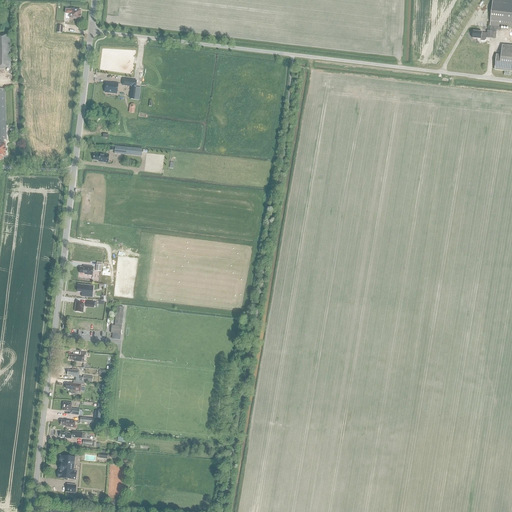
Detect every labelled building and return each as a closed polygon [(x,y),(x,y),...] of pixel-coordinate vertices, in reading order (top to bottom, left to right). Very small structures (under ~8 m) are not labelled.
[(501,27),(511,27),(511,1),(497,0),(492,0),(490,25),(490,26),(490,31),(487,30),(487,33),(482,33),(473,32),(472,39),(481,40),(481,41),(484,41),(486,40),(486,38),(496,39),(497,31),(501,31),(501,27)] [(80,11),(70,10),(70,11),(66,10),(65,14),(70,15),(70,19),(80,20),(80,19),(81,19),(81,17),(80,16),(80,15),(80,11)] [(0,69),(11,69),(10,34),(0,34),(0,69)] [(495,70),(511,72),(511,46),(502,46),(501,56),(496,55),(495,70)] [(137,81),(123,79),(122,85),(131,87),(130,96),(129,99),(139,101),(140,98),(141,88),(136,87),(137,81)] [(105,92),(117,94),(118,84),(113,83),(113,84),(106,83),(105,92)] [(131,152),(140,153),(141,149),(115,146),(114,154),(131,156),(131,152)] [(109,155),(96,153),(96,155),(94,155),(93,160),(99,161),(99,162),(108,163),(109,155)] [(93,268),(83,266),(83,268),(80,268),(79,273),(85,274),(85,275),(92,276),(93,268)] [(84,297),(92,298),(93,286),(78,284),(77,292),(84,293),(84,297)] [(75,312),(83,313),(84,304),(76,303),(75,312)] [(122,324),(124,307),(116,307),(115,323),(122,324)] [(121,334),(122,324),(115,323),(114,325),(111,325),(110,333),(121,334)] [(90,361),(91,355),(84,354),(84,356),(73,355),(73,356),(69,356),(69,360),(74,361),(74,362),(83,363),(84,360),(90,361)] [(76,391),(80,392),(81,385),(84,385),(84,382),(76,381),(76,384),(71,384),(70,385),(66,384),(66,389),(71,390),(71,394),(76,395),(76,391)] [(82,415),(83,411),(71,409),(71,404),(64,403),(63,411),(70,412),(70,415),(79,416),(79,415),(82,415)] [(75,457),(60,456),(59,463),(61,463),(60,466),(59,466),(59,469),(60,469),(60,471),(58,471),(57,478),(64,479),(64,480),(67,481),(67,479),(75,480),(76,471),(73,471),(75,457)] [(66,492),(75,493),(76,485),(67,484),(66,492)]
